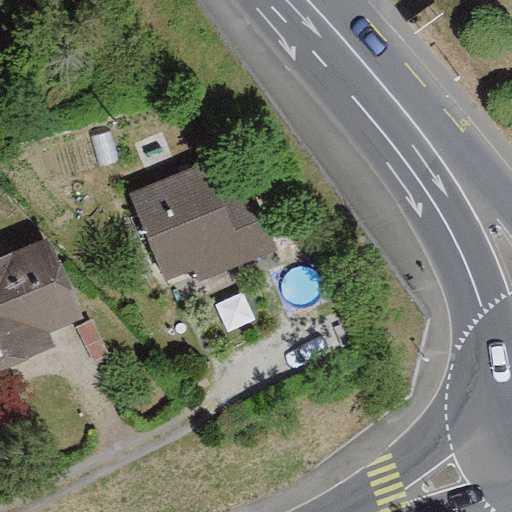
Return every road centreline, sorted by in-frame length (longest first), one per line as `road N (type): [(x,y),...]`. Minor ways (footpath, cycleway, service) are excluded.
road 1 (tertiary): [(304,0),(511,258)]
road 2 (unclassified): [(510,459),(359,511)]
